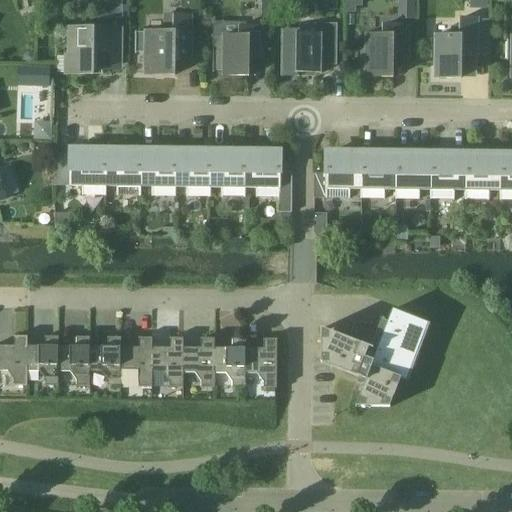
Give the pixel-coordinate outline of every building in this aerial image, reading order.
[(122,19),(121,0),(97,0),(98,20),(122,19)] [(180,0),(181,10),(199,10),(198,0),(180,0)] [(415,19),(415,0),(398,0),(398,18),(415,19)] [(471,0),(470,7),(488,10),(489,0),(471,0)] [(174,33),(162,33),(146,32),(137,32),(137,52),(145,52),(145,76),(175,76),(175,62),(191,62),(191,16),(174,16),(174,33)] [(477,57),(477,19),(460,19),(460,27),(451,27),(451,36),(436,36),(435,79),(461,79),(461,57),(477,57)] [(337,66),(337,24),(316,24),(315,34),(300,34),(300,30),(281,30),(281,77),(300,77),(300,74),(322,74),(322,66),(337,66)] [(409,58),(409,26),(383,26),(383,35),(366,35),(366,51),(358,51),(357,71),(365,71),(365,78),(393,78),(393,58),(409,58)] [(261,59),(261,27),(240,27),(240,36),(215,36),(215,71),(223,71),(223,76),(249,77),(249,59),(261,59)] [(121,66),(121,29),(69,29),(69,75),(94,75),(94,70),(109,70),(109,66),(121,66)] [(50,69),(19,68),(18,88),(49,89),(50,69)] [(82,196),(105,196),(106,152),(83,152),(83,147),(71,147),(71,152),(70,152),(70,187),(82,187),(82,196)] [(106,147),(106,152),(105,196),(106,196),(106,187),(117,187),(117,197),(140,197),(141,152),(118,152),(118,147),(106,147)] [(141,147),(141,152),(140,197),(141,197),(141,187),(152,188),(152,197),(175,197),(175,153),(153,152),(153,147),(141,147)] [(175,147),(175,153),(175,197),(176,197),(176,188),(187,188),(186,197),(210,198),(210,153),(188,153),(188,148),(175,147)] [(210,148),(210,153),(210,198),(211,188),(221,188),(221,198),(245,198),(245,154),(223,153),(223,148),(210,148)] [(245,154),(245,198),(245,189),(256,189),(256,198),(280,198),(280,216),(292,216),(292,176),(280,176),(280,154),(257,154),(257,149),(245,148),(245,154)] [(350,190),(361,190),(362,155),(362,150),(349,150),(349,155),(326,155),(326,174),(314,173),(314,199),(326,199),(350,199),(350,190)] [(384,155),(362,155),(361,190),(361,199),(385,200),(385,190),(396,190),(397,155),(397,150),(384,150),(384,155)] [(419,191),(430,191),(431,191),(431,156),(431,150),(419,150),(419,156),(397,155),(396,190),(396,200),(419,200),(419,191)] [(466,191),(466,156),(466,151),(454,151),(454,156),(431,156),(431,191),(430,191),(430,200),(454,200),(454,191),(465,191),(466,191)] [(489,191),(500,191),(501,191),(501,157),(501,151),(489,151),(489,156),(466,156),(466,191),(465,191),(465,200),(489,201),(489,191)] [(511,156),(501,157),(501,191),(500,191),(500,201),(511,201),(511,156)] [(426,339),(431,325),(393,310),(378,351),(321,329),(321,330),(324,332),(319,344),(321,345),(321,364),(366,381),(356,408),(357,408),(390,408),(401,380),(406,382),(412,366),(415,367),(421,353),(418,352),(423,338),(426,339)] [(0,386),(26,387),(27,347),(28,347),(28,338),(14,338),(14,347),(0,346),(0,386)] [(45,347),(28,347),(27,347),(26,387),(58,387),(58,347),(59,347),(59,338),(45,338),(45,347)] [(58,387),(89,387),(89,347),(90,347),(90,338),(77,338),(76,347),(59,347),(58,347),(58,387)] [(89,387),(120,388),(121,348),(121,339),(108,338),(108,348),(90,347),(89,347),(89,387)] [(139,348),(121,348),(120,388),(151,388),(152,348),(153,339),(139,339),(139,348)] [(151,388),(183,388),(183,348),(184,348),(184,339),(170,339),(170,348),(152,348),(151,388)] [(183,388),(214,388),(214,349),(215,349),(215,340),(201,339),(201,349),(184,348),(183,348),(183,388)] [(232,349),(215,349),(214,349),(214,388),(245,389),(245,349),(246,349),(246,340),(233,340),(232,349)] [(264,349),(246,349),(245,349),(245,389),(277,389),(277,340),(264,340),(264,349)]
